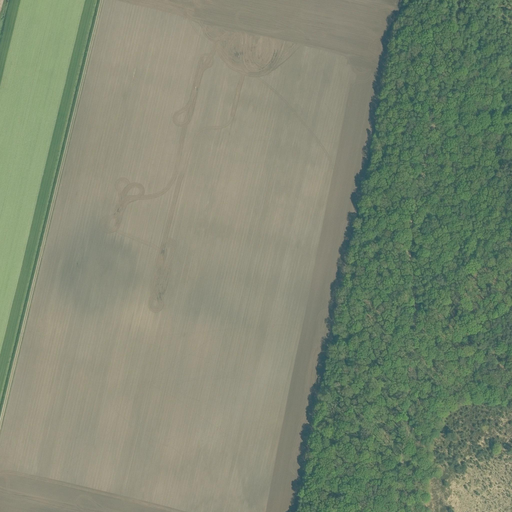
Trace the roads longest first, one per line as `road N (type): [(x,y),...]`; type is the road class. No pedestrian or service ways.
road 1 (track): [(396,511),(413,354),(410,236),(459,0)]
road 2 (track): [(0,418),(100,0)]
road 3 (track): [(511,248),(414,311),(331,337)]
road 4 (track): [(385,323),(364,401),(351,511)]
